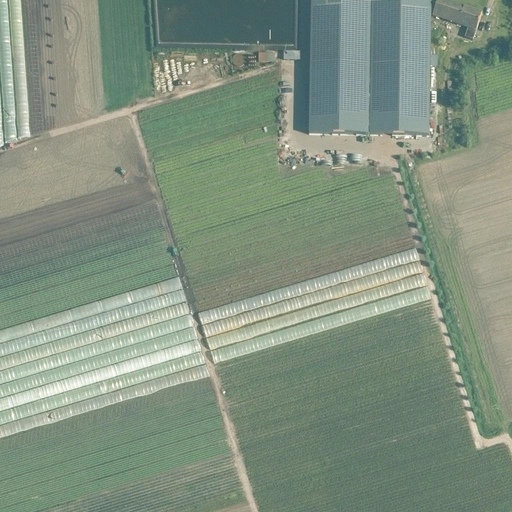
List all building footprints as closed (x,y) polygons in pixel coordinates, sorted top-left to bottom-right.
[(431,0),(311,0),(309,135),(429,137),(430,68),(437,68),(437,57),(430,57),(431,0)] [(482,14),(441,0),(438,0),(433,16),(469,29),(466,38),(473,40),(482,14)] [(468,53),(486,53),(485,45),(468,46),(468,53)] [(275,55),(259,55),(259,62),(274,63),(275,55)] [(264,146),(267,157),(310,145),(307,134),(264,146)] [(0,247),(159,213),(152,181),(150,182),(142,144),(113,150),(111,141),(103,143),(106,159),(43,173),(42,165),(0,174),(0,247)] [(159,180),(163,190),(216,172),(213,162),(159,180)]
